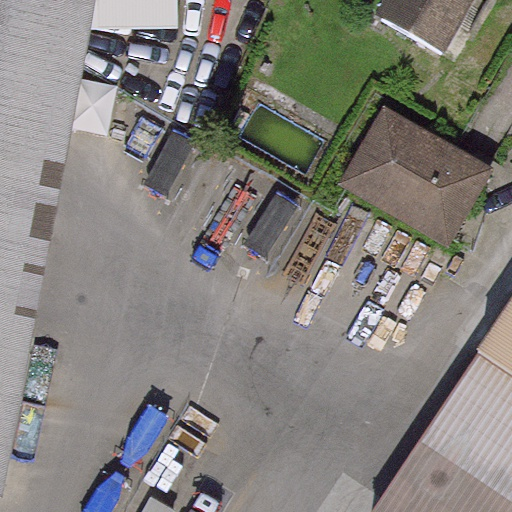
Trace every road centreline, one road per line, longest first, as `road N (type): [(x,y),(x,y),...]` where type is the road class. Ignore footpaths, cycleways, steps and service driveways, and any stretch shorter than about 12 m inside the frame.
road 1 (unknown): [(72,511),(131,365),(159,337),(183,331),(217,338),(319,399)]
road 2 (unknown): [(319,399),(411,266)]
road 3 (unknown): [(241,511),(319,399)]
